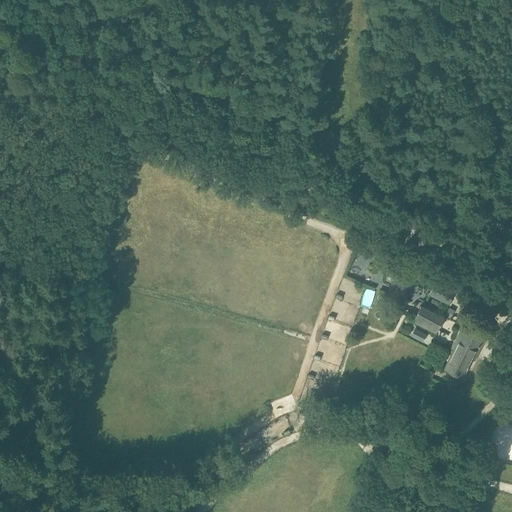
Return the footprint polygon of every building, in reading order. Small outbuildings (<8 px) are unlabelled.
[(386,294),(402,302),(414,278),(428,285),(434,274),(404,259),(386,294)] [(436,283),(430,294),(448,303),(454,292),(436,283)] [(498,298),(508,302),(511,304),(511,292),(502,288),(502,289),(498,298)] [(491,294),(488,302),(491,303),(494,304),(497,297),(495,296),(491,294)] [(414,321),(436,332),(445,315),(446,314),(424,303),(414,321)] [(446,314),(445,315),(451,318),(454,310),(449,308),(446,314)] [(457,321),(462,323),(465,316),(461,314),(457,321)] [(472,358),(475,359),(487,336),(464,324),(452,348),(455,350),(445,369),(461,378),(472,358)] [(491,329),(488,336),(493,338),(494,339),(497,331),(496,331),(491,329)] [(496,340),(501,343),(505,336),(499,333),(496,340)]
